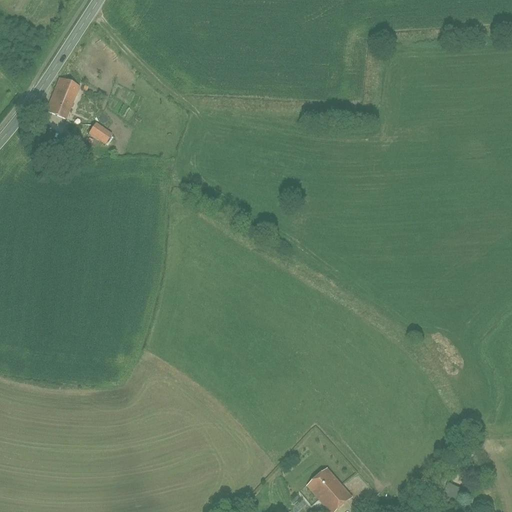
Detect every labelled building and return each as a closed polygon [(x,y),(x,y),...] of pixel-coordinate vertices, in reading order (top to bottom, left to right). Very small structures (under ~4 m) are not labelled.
[(67,123),(71,122),(83,90),(61,81),(48,114),(67,123)] [(109,146),(117,135),(101,123),(93,134),(109,146)] [(0,162),(0,178),(9,178),(9,162),(0,162)] [(189,165),(186,172),(200,180),(203,173),(189,165)] [(309,487),(330,511),(336,511),(352,499),(328,471),(309,487)]
